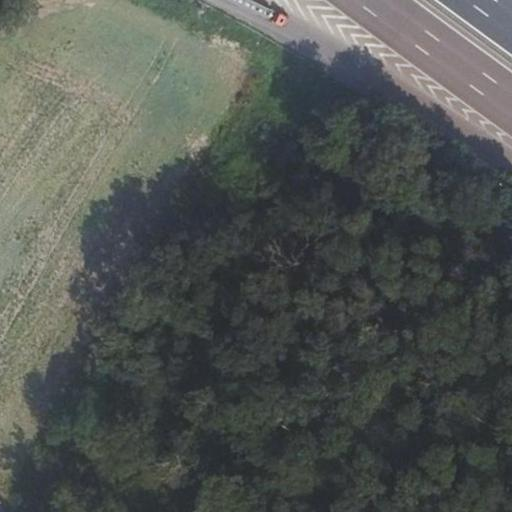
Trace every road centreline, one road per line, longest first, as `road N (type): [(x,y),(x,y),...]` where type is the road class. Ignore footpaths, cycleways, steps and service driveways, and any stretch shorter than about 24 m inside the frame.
road 1 (motorway): [(236,0),(385,78),(511,159)]
road 2 (motorway): [(373,0),(511,103)]
